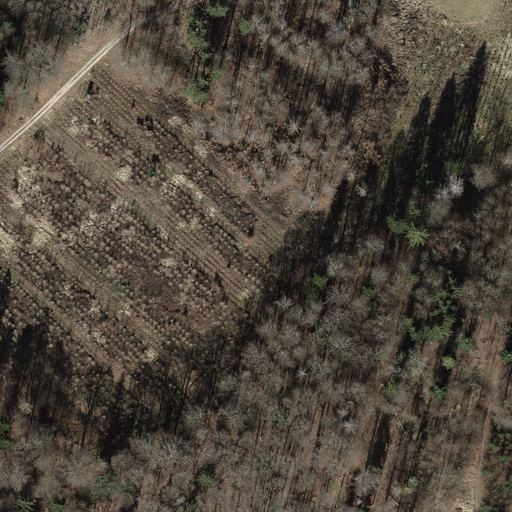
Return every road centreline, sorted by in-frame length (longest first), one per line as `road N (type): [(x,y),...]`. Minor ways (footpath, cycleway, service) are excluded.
road 1 (track): [(188,0),(120,32),(0,154)]
road 2 (track): [(511,373),(485,433),(482,511)]
